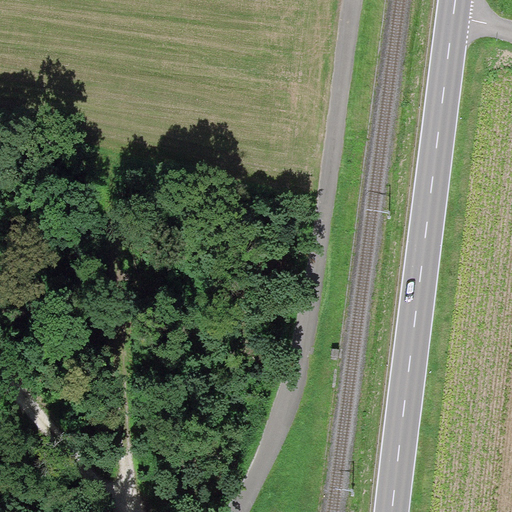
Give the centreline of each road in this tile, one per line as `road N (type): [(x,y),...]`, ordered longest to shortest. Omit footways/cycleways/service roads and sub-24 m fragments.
road 1 (track): [(233,511),(292,364),(348,0)]
road 2 (secondary): [(455,0),(391,511)]
road 3 (track): [(0,352),(126,511)]
